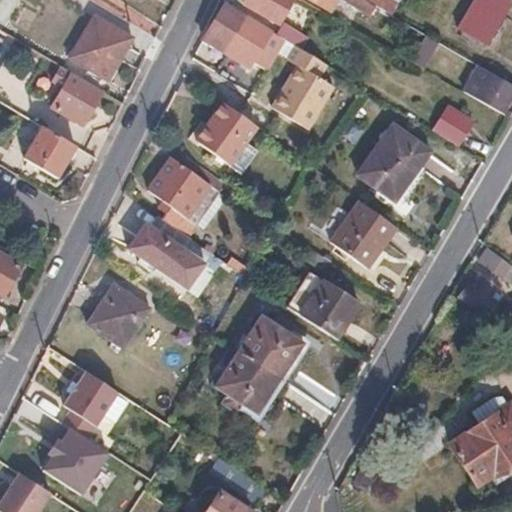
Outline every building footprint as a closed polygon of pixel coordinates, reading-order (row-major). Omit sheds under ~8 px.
[(247,0),(246,2),(279,20),(290,0),(247,0)] [(366,0),(313,0),(331,9),(336,0),(345,0),(371,14),(376,5),(366,0)] [(366,0),(376,5),(393,15),(400,0),(366,0)] [(509,0),(475,0),(459,27),(485,42),(509,0)] [(247,66),(251,59),(266,68),(267,68),(277,51),(285,39),(282,37),(269,29),(268,31),(225,5),(206,38),(204,40),(247,66)] [(106,79),(131,38),(95,17),(70,58),(106,79)] [(298,47),(301,48),(308,36),(289,25),(282,37),(285,39),(298,47)] [(427,34),(412,60),(424,67),(439,41),(427,34)] [(290,59),(298,47),(285,39),(277,51),(290,59)] [(328,65),(301,48),(298,47),(290,59),(289,61),(298,66),(288,82),(283,90),(273,107),(309,130),(335,87),(320,78),(328,65)] [(511,82),(479,64),(465,90),(504,112),(511,98),(511,82)] [(51,108),(80,126),(100,93),(70,75),(60,68),(51,84),(61,90),(51,108)] [(247,142),(257,128),(224,103),(196,142),(243,176),(259,152),(247,142)] [(447,106),(439,119),(464,135),(471,121),(447,106)] [(439,119),(433,130),(458,146),(464,135),(439,119)] [(359,174),(394,199),(429,151),(395,126),(359,174)] [(23,158),(55,177),(73,147),(68,143),(44,129),(42,128),(41,128),(23,158)] [(177,152),(172,158),(219,193),(225,184),(177,152)] [(149,190),(163,200),(195,224),(217,195),(219,193),(172,158),(149,190)] [(225,201),(217,195),(195,224),(204,230),(225,201)] [(167,213),(163,219),(189,237),(198,225),(195,224),(163,200),(158,207),(167,213)] [(397,227),(361,201),(331,240),(367,267),(397,227)] [(163,219),(159,217),(153,226),(147,222),(129,248),(187,289),(207,263),(213,254),(189,237),(163,219)] [(480,261),(511,284),(511,266),(488,249),(480,261)] [(325,270),(331,261),(314,250),(308,258),(325,270)] [(216,270),(222,260),(213,254),(207,263),(216,270)] [(18,266),(0,255),(0,293),(1,294),(18,266)] [(310,273),(287,308),(335,340),(358,304),(310,273)] [(490,298),(497,288),(481,277),(474,285),(469,282),(458,296),(485,316),(496,302),(490,298)] [(122,347),(150,308),(114,284),(88,324),(122,347)] [(263,317),(239,352),(281,379),(304,343),(289,333),(292,329),(294,326),(280,316),(275,323),(263,317)] [(304,343),(281,379),(285,382),(311,341),(292,329),(289,333),(304,343)] [(511,340),(509,338),(497,355),(510,366),(511,363),(511,340)] [(281,379),(239,352),(215,387),(227,395),(221,403),(237,413),(239,409),(242,405),(257,414),(281,379)] [(71,411),(63,423),(71,429),(88,440),(118,393),(86,372),(64,406),(71,411)] [(242,405),(239,409),(258,422),(285,382),(281,379),(257,414),(242,405)] [(511,408),(510,405),(449,444),(476,485),(493,474),(496,477),(511,466),(511,408)] [(58,441),(56,443),(75,456),(97,470),(109,453),(88,440),(71,429),(61,443),(58,441)] [(81,495),(97,470),(75,456),(56,443),(49,454),(53,457),(43,471),(81,495)] [(220,458),(210,473),(258,504),(268,489),(220,458)] [(20,473),(0,502),(0,511),(1,511),(38,511),(51,493),(20,473)] [(248,511),(249,511),(219,491),(203,511),(248,511)]
